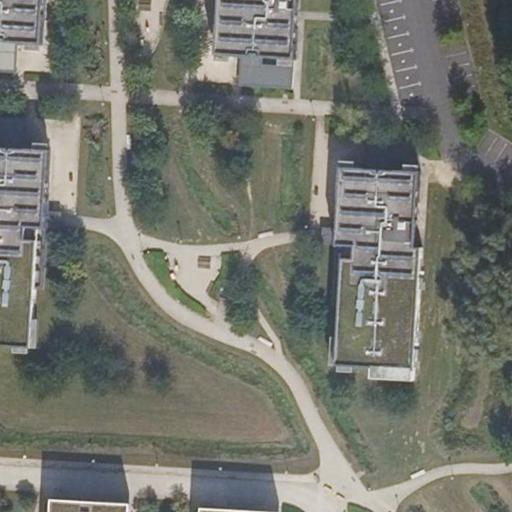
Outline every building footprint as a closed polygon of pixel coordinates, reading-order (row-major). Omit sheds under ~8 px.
[(0,0),(0,45),(17,46),(42,47),(45,0),(0,0)] [(226,0),(223,56),(243,57),(262,58),(300,59),(303,0),(226,0)] [(17,46),(0,45),(0,72),(17,73),(17,46)] [(262,58),(243,57),(241,88),(293,90),(294,73),(261,71),(262,58)] [(5,150),(27,151),(28,122),(0,120),(0,143),(5,144),(5,150)] [(420,141),(357,137),(358,166),(364,166),(364,174),(411,177),(410,164),(420,165),(420,141)] [(51,219),(54,153),(27,151),(5,150),(0,150),(0,361),(1,352),(36,354),(40,292),(47,293),(51,219)] [(379,385),(421,388),(428,256),(421,256),(427,178),(411,177),(364,174),(364,166),(358,166),(346,166),(344,234),(344,252),(362,252),(362,268),(351,267),(343,373),(380,373),(379,385)]
